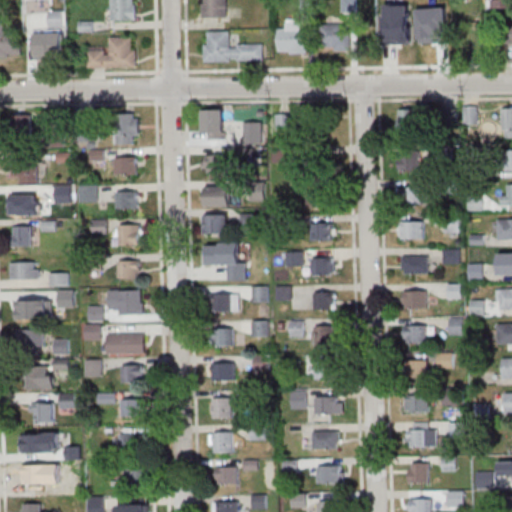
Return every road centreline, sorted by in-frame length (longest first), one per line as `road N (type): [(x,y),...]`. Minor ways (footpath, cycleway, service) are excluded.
road 1 (tertiary): [(511,84),(0,92)]
road 2 (residential): [(377,511),(363,87)]
road 3 (residential): [(184,511),(172,89)]
